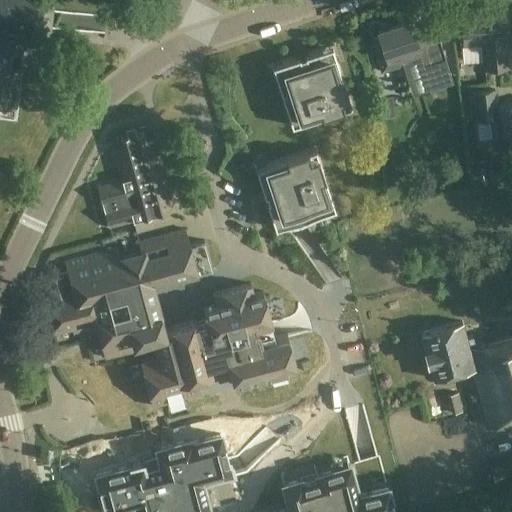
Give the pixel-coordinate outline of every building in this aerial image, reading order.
[(0,0),(0,105),(17,108),(25,33),(23,33),(23,26),(50,29),(53,0),(0,0)] [(476,13),(476,10),(461,12),(464,47),(483,45),(485,70),(507,68),(505,42),(507,42),(504,11),(476,13)] [(454,83),(446,60),(440,41),(438,41),(433,26),(414,33),(411,22),(377,33),(381,46),(374,48),(382,72),(422,59),(432,90),(454,83)] [(352,107),(333,47),(273,67),(293,127),(352,107)] [(511,112),(498,115),(496,98),(470,102),(472,121),(492,118),(496,149),(511,147),(511,112)] [(98,186),(100,196),(100,201),(100,206),(102,210),(104,215),(107,219),(109,229),(110,228),(134,222),(176,211),(175,210),(156,139),(147,142),(146,142),(144,132),(122,138),(121,139),(124,148),(115,151),(114,151),(122,180),(98,186)] [(336,209),(316,150),(257,169),(276,229),(336,209)] [(68,272),(45,278),(50,297),(46,298),(55,332),(74,327),(75,332),(98,326),(106,359),(156,346),(154,339),(168,335),(154,281),(165,278),(167,284),(214,272),(206,242),(191,246),(187,230),(140,243),(142,251),(121,257),(118,248),(66,262),(68,272)] [(161,364),(144,369),(156,413),(203,400),(201,392),(220,386),(219,382),(232,378),(236,391),(272,381),(271,376),(287,372),(288,377),(297,374),(289,344),(264,351),(260,334),(275,330),(267,299),(257,302),(254,291),(217,301),(220,312),(207,315),(209,324),(168,335),(154,339),(156,346),(161,364)] [(466,337),(462,321),(421,332),(434,378),(471,368),(487,426),(511,419),(511,333),(475,344),(472,335),(466,337)] [(444,416),(438,394),(424,398),(431,420),(444,416)] [(139,417),(143,433),(173,426),(169,410),(139,417)] [(468,417),(448,424),(454,440),(474,432),(468,417)] [(159,459),(96,476),(99,489),(102,501),(103,501),(105,509),(123,504),(124,509),(136,506),(137,511),(207,511),(209,511),(201,481),(213,478),(211,473),(229,468),(227,461),(227,460),(224,447),(224,448),(220,435),(190,443),(190,440),(156,449),(159,459)] [(511,481),(511,457),(488,464),(494,486),(511,481)] [(289,508),(273,511),(393,511),(387,489),(357,497),(349,466),(316,475),(317,480),(302,484),(301,479),(283,484),(289,508)]
